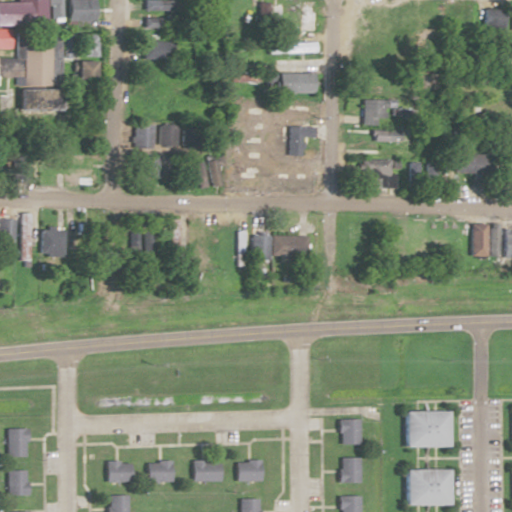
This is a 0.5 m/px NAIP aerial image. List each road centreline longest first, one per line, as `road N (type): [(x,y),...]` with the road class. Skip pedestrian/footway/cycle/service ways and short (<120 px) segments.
road 1 (secondary): [(511,322),(0,350)]
road 2 (residential): [(0,197),(511,202)]
road 3 (residential): [(329,277),(331,0)]
road 4 (residential): [(296,417),(63,425)]
road 5 (residential): [(110,199),(112,0)]
road 6 (residential): [(480,511),(480,323)]
road 7 (residential): [(294,329),(296,511)]
road 8 (residential): [(63,346),(64,511)]
